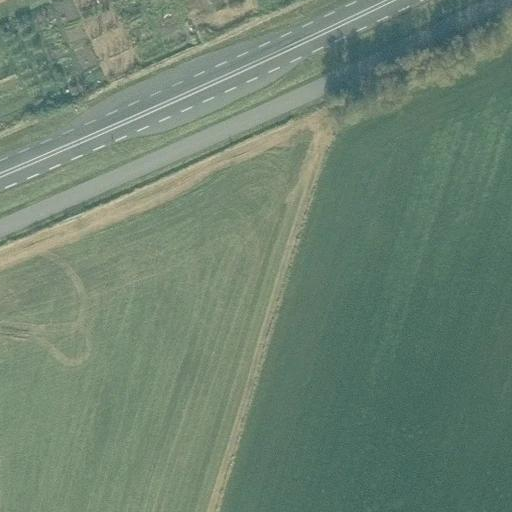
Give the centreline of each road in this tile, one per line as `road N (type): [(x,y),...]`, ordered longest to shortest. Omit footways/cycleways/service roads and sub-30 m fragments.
road 1 (unclassified): [(0,226),(501,0)]
road 2 (primary): [(0,174),(390,0)]
